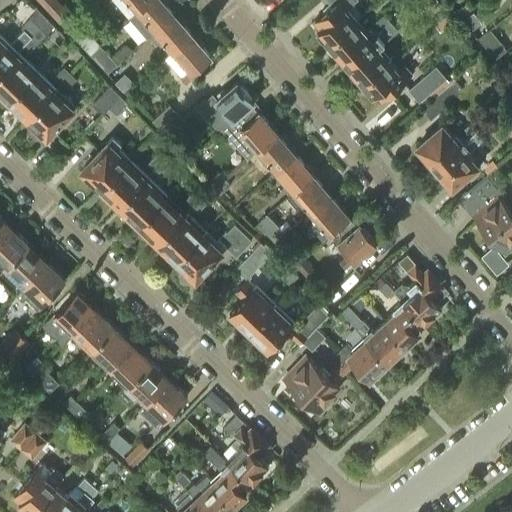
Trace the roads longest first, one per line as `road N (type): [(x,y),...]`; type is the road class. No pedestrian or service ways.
road 1 (residential): [(0,164),(361,511)]
road 2 (residential): [(511,337),(219,0)]
road 3 (residential): [(381,511),(511,411)]
